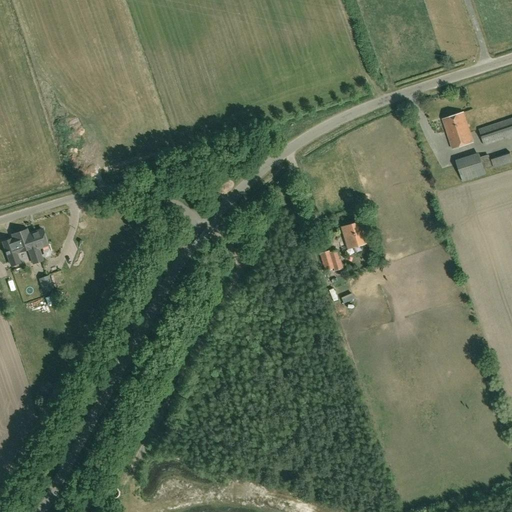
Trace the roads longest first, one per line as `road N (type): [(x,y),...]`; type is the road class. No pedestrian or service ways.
road 1 (unclassified): [(209,223),(269,165),(326,126),(511,60)]
road 2 (unclassified): [(41,511),(209,223)]
road 3 (unclassified): [(0,221),(94,191),(132,188),(209,223)]
road 4 (track): [(123,484),(224,303)]
road 5 (track): [(32,0),(94,191)]
